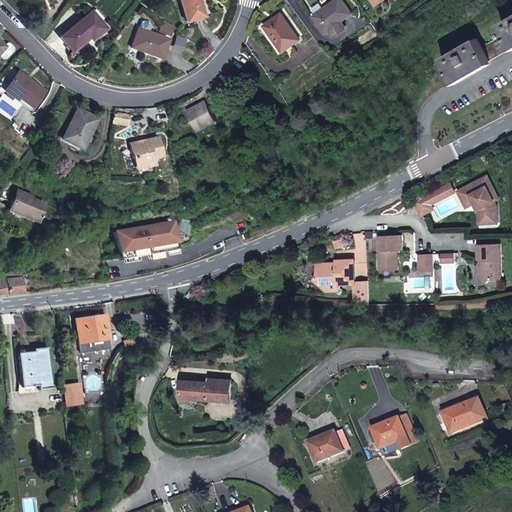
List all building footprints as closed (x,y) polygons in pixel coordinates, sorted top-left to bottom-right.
[(180,0),(186,22),(203,17),(198,0),(180,0)] [(353,14),(343,0),(336,0),(312,17),(319,27),(321,25),(327,33),(331,30),(338,25),(343,22),(353,14)] [(93,12),(92,11),(59,38),(72,53),(89,38),(92,41),(107,29),(100,21),(104,18),(96,9),(93,12)] [(301,39),(281,13),(264,26),(284,52),(301,39)] [(511,18),(502,24),(507,33),(482,47),(477,38),(442,59),(455,81),(511,48),(511,18)] [(139,28),(138,28),(131,48),(161,59),(169,40),(149,32),(151,26),(150,23),(144,21),(142,22),(139,28)] [(173,28),(164,21),(160,32),(170,36),(173,28)] [(338,25),(331,30),(336,37),(347,28),(343,22),(338,25)] [(178,36),(175,44),(183,47),(186,39),(178,36)] [(44,92),(18,72),(3,90),(16,100),(18,97),(32,108),(44,92)] [(219,122),(208,102),(195,109),(194,107),(187,111),(198,133),(219,122)] [(97,120),(77,109),(61,139),(81,150),(97,120)] [(129,117),(113,115),(112,123),(128,126),(129,117)] [(163,157),(158,136),(144,139),(145,142),(142,143),(141,140),(129,143),(132,159),(136,158),(139,169),(155,166),(153,160),(163,157)] [(467,207),(475,203),(479,201),(484,210),(484,223),(498,223),(497,205),(495,201),(499,199),(488,176),(459,191),(467,207)] [(455,192),(451,183),(434,192),(438,201),(455,192)] [(43,205),(27,198),(27,196),(16,191),(8,211),(36,222),(43,205)] [(438,201),(434,192),(415,202),(422,215),(434,209),(431,205),(438,201)] [(484,223),(484,210),(479,201),(475,203),(480,212),(480,223),(484,223)] [(171,223),(113,233),(118,261),(176,251),(171,223)] [(403,250),(403,234),(380,235),(381,270),(399,269),(398,250),(403,250)] [(503,279),(501,244),(479,244),(480,259),(482,261),(482,269),(477,274),(487,282),(490,279),(503,279)] [(455,253),(441,254),(442,262),(455,262),(455,253)] [(434,254),(425,254),(426,268),(426,272),(435,271),(434,254)] [(340,284),(354,284),(356,284),(356,282),(355,262),(352,260),(336,261),(337,263),(320,264),(321,272),(316,279),(326,288),(331,282),(337,281),(340,284)] [(0,295),(23,292),(19,268),(0,276),(0,295)] [(337,281),(331,282),(326,288),(327,290),(340,290),(340,284),(337,281)] [(369,305),(368,281),(356,282),(356,284),(354,284),(355,303),(369,305)] [(108,339),(105,315),(75,319),(76,332),(78,343),(80,353),(110,349),(108,339)] [(49,389),(45,347),(33,349),(32,349),(33,351),(25,352),(17,353),(20,388),(21,388),(21,392),(37,390),(37,391),(49,389)] [(209,382),(182,380),(181,398),(183,398),(190,399),(230,401),(232,380),(209,378),(209,382)] [(76,393),(77,404),(80,404),(79,385),(64,386),(65,394),(76,393)] [(76,393),(65,394),(66,405),(77,404),(76,393)] [(479,422),(471,402),(444,413),(444,414),(446,417),(450,429),(452,433),(479,422)] [(446,417),(444,414),(442,415),(446,424),(443,425),(446,431),(450,429),(446,417)] [(418,441),(407,415),(400,417),(408,438),(411,444),(418,441)] [(411,445),(411,444),(408,438),(400,417),(373,429),(379,442),(382,449),(399,442),(401,448),(402,449),(411,445)] [(351,447),(343,430),(337,432),(344,450),(351,447)] [(337,432),(336,431),(309,443),(318,463),(345,451),(344,450),(337,432)] [(399,442),(382,449),(384,456),(401,448),(399,442)]
